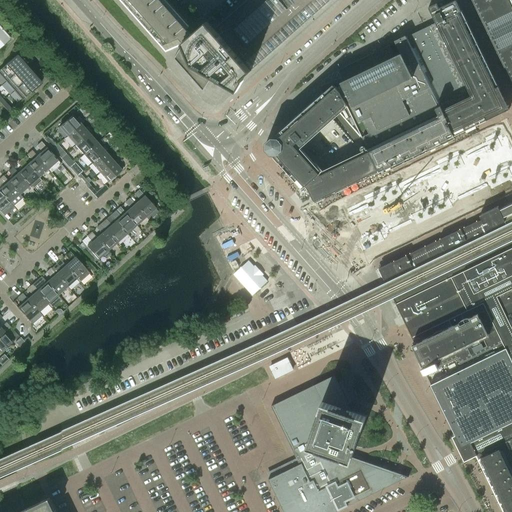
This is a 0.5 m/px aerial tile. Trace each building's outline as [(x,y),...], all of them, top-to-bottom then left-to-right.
[(251,71),(331,0),(246,0),(214,29),(207,22),(192,35),(188,30),(183,25),(187,22),(167,0),(121,0),(160,43),(161,45),(166,50),(183,43),(174,59),(192,80),(193,80),(203,91),(209,81),(210,81),(212,77),(237,91),(244,81),(242,79),(251,71)] [(451,129),(454,136),(509,109),(498,87),(493,76),(488,65),(483,54),(477,43),(472,33),(467,22),(462,11),(461,10),(461,11),(455,0),(446,5),(443,0),(441,1),(428,7),(431,13),(436,23),(438,27),(410,41),(407,36),(406,37),(439,106),(434,108),(439,118),(445,131),(451,129)] [(511,0),(507,0),(511,10),(497,17),(488,0),(471,0),(497,53),(511,84),(511,0)] [(9,37),(0,26),(0,47),(11,38),(10,37),(9,37)] [(369,151),(379,172),(380,174),(393,168),(406,162),(418,156),(429,150),(442,144),(455,138),(454,136),(451,129),(445,131),(439,118),(434,108),(439,106),(406,37),(405,36),(395,41),(395,42),(389,45),(338,70),(338,71),(339,71),(343,81),(341,82),(347,95),(343,97),(346,104),(369,151)] [(4,65),(0,69),(0,75),(1,76),(6,81),(25,64),(20,59),(17,55),(8,62),(4,65)] [(25,64),(6,81),(13,90),(33,73),(25,64)] [(33,73),(13,90),(18,96),(22,100),(29,93),(33,90),(41,83),(38,78),(33,73)] [(346,104),(343,97),(341,93),(340,92),(336,87),(331,92),(329,93),(326,96),(324,93),(315,101),(302,112),(289,124),(280,131),(283,134),(279,138),(271,137),(266,142),(266,149),(270,155),(278,155),(281,159),(279,162),(290,175),(302,189),(306,186),(309,189),(309,190),(310,191),(312,195),(311,195),(315,203),(331,195),(379,172),(369,151),(346,104)] [(3,100),(0,102),(8,112),(11,109),(3,100)] [(59,127),(67,136),(81,124),(83,122),(81,119),(78,121),(73,115),(73,114),(59,127)] [(81,124),(67,136),(75,145),(89,133),(91,131),(89,128),(88,127),(86,127),(84,128),(81,124)] [(97,142),(100,140),(97,137),(95,139),(89,133),(75,145),(83,154),(97,142)] [(49,138),(46,141),(53,148),(56,146),(49,138)] [(41,151),(36,156),(48,169),(51,173),(61,164),(57,160),(58,160),(46,147),(41,141),(41,142),(37,146),(41,151)] [(105,151),(105,152),(108,149),(105,146),(103,149),(97,142),(83,154),(91,163),(105,151)] [(48,169),(36,156),(32,150),(27,154),(32,160),(27,164),(38,177),(48,169)] [(113,161),(116,159),(113,156),(111,158),(105,152),(105,151),(91,163),(99,173),(113,161)] [(69,158),(65,162),(69,167),(73,163),(69,158)] [(17,172),(29,186),(32,189),(42,181),(38,177),(27,164),(22,159),(18,163),(22,168),(17,172)] [(113,161),(99,173),(107,182),(108,182),(124,168),(121,165),(119,167),(113,161)] [(73,166),(70,169),(77,176),(80,173),(73,166)] [(8,181),(19,194),(29,186),(17,172),(13,167),(8,171),(13,177),(8,181)] [(81,175),(78,178),(85,185),(88,183),(81,175)] [(0,181),(3,185),(0,187),(0,191),(1,192),(10,202),(13,206),(22,198),(19,194),(8,181),(3,176),(0,178),(0,181)] [(90,185),(87,187),(93,195),(96,192),(90,185)] [(139,199),(134,204),(146,217),(149,221),(149,220),(158,212),(159,212),(155,208),(139,190),(138,190),(139,190),(134,194),(139,199)] [(0,210),(0,211),(4,216),(4,215),(14,207),(13,206),(10,202),(1,192),(0,191),(0,210)] [(130,208),(125,212),(136,225),(146,217),(134,204),(129,198),(125,203),(130,208)] [(504,208),(499,210),(511,237),(511,204),(511,205),(506,207),(504,208)] [(117,212),(112,217),(127,234),(136,225),(125,212),(120,207),(115,211),(117,212)] [(390,263),(379,269),(382,276),(381,276),(382,277),(383,279),(391,294),(400,314),(405,324),(409,331),(411,337),(419,334),(418,332),(414,323),(476,293),(478,288),(488,283),(493,285),(511,275),(511,237),(499,210),(498,208),(498,207),(496,208),(495,207),(494,208),(483,214),(482,213),(481,214),(479,215),(480,216),(482,219),(477,221),(475,222),(476,222),(465,227),(463,228),(461,229),(458,230),(454,232),(452,233),(448,236),(447,235),(445,236),(445,237),(441,239),(441,238),(439,239),(439,240),(436,241),(435,241),(435,242),(432,243),(430,244),(426,246),(424,247),(417,250),(415,251),(411,253),(409,254),(407,255),(405,256),(396,260),(391,262),(390,262),(390,263)] [(117,242),(127,234),(110,215),(106,219),(107,221),(102,225),(117,242)] [(108,250),(117,242),(102,225),(101,224),(96,228),(101,233),(96,237),(108,250)] [(82,241),(86,246),(98,259),(103,255),(106,258),(111,254),(108,250),(96,237),(92,232),(91,232),(82,241)] [(76,278),(80,282),(89,274),(89,273),(86,270),(74,256),(69,251),(69,252),(65,255),(70,261),(65,265),(76,278)] [(54,267),(52,270),(67,287),(76,278),(65,265),(60,260),(56,264),(53,266),(54,267)] [(51,277),(46,282),(57,295),(67,287),(52,270),(51,268),(46,272),(51,277)] [(476,293),(414,323),(418,332),(422,330),(478,303),(479,302),(479,303),(480,302),(485,304),(486,305),(506,346),(505,347),(506,349),(511,345),(511,329),(510,325),(511,323),(511,275),(493,285),(488,283),(478,288),(476,293)] [(48,303),(57,295),(46,282),(41,277),(32,285),(48,303)] [(32,294),(27,299),(38,312),(39,312),(48,303),(32,285),(27,289),(32,294)] [(38,312),(27,299),(22,293),(18,297),(22,303),(17,307),(29,320),(32,324),(41,316),(42,316),(42,315),(39,312),(38,312)] [(415,344),(411,345),(421,366),(422,368),(425,374),(439,368),(443,365),(448,363),(457,359),(459,365),(468,360),(477,356),(497,346),(499,350),(505,347),(506,346),(486,305),(485,304),(480,302),(479,303),(479,302),(478,303),(422,330),(418,332),(419,334),(411,337),(415,344)] [(0,326),(0,335),(4,332),(9,327),(5,322),(0,327),(0,326)] [(0,352),(19,336),(18,336),(14,332),(9,337),(4,332),(0,335),(0,352)] [(20,338),(15,342),(16,344),(20,348),(25,343),(21,339),(20,338)] [(511,345),(506,349),(472,365),(456,373),(431,385),(460,447),(461,447),(470,443),(472,448),(475,454),(478,459),(480,458),(499,449),(500,449),(508,451),(511,460),(511,345)] [(287,358),(270,367),(276,378),(292,370),(287,358)] [(346,505),(347,504),(348,505),(349,505),(351,504),(352,504),(353,504),(354,503),(355,502),(356,502),(356,501),(357,500),(358,499),(358,501),(362,499),(362,497),(391,483),(394,474),(359,462),(351,459),(355,447),(364,419),(365,418),(364,417),(363,416),(350,412),(347,405),(346,404),(347,404),(347,403),(345,404),(341,395),(342,394),(341,394),(337,385),(334,380),(336,379),(334,375),(330,377),(331,379),(313,388),(276,406),(275,404),(271,406),(273,410),(275,409),(299,458),(297,459),(267,473),(268,474),(269,473),(271,478),(268,479),(270,483),(272,482),(286,511),(331,511),(342,507),(343,508),(347,506),(346,505)] [(480,458),(478,459),(486,478),(491,486),(499,504),(503,511),(511,511),(511,460),(508,451),(500,449),(499,449),(480,458)] [(53,511),(55,511),(55,510),(56,509),(51,499),(50,499),(49,498),(19,511),(53,511)]
